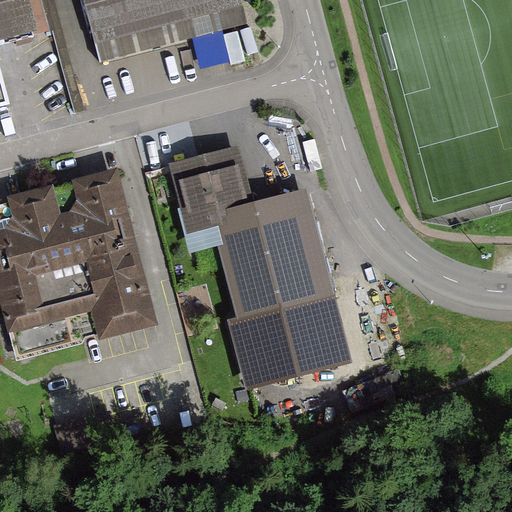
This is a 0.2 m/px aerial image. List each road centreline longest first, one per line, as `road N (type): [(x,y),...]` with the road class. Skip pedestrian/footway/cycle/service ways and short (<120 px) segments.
road 1 (residential): [(321,79),(0,156)]
road 2 (residential): [(321,79),(346,163),(376,221),(418,262),(466,287),(511,296)]
